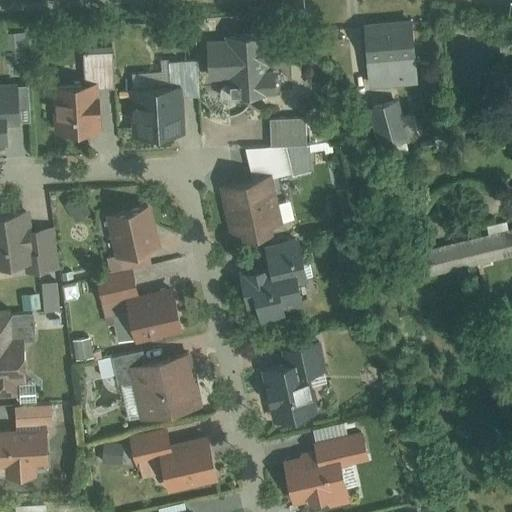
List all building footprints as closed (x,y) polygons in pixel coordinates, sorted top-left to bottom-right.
[(367,21),(370,83),(420,81),(417,18),(367,21)] [(87,50),(88,76),(101,76),(101,86),(117,85),(115,49),(112,49),(111,22),(97,23),(98,50),(87,50)] [(27,26),(4,26),(4,43),(27,44),(27,26)] [(223,34),(209,35),(209,75),(233,75),(233,79),(228,79),(223,81),(222,86),(222,91),(223,95),(228,98),(241,97),(240,94),(290,91),(290,61),(294,61),(293,36),(266,36),(265,29),(223,30),(223,34)] [(184,77),(184,92),(200,92),(199,45),(177,46),(177,57),(164,58),(164,69),(133,70),(133,78),(184,77)] [(88,76),(54,78),(57,129),(104,126),(101,86),(101,76),(88,76)] [(184,77),(133,78),(135,135),(155,135),(155,128),(185,127),(184,92),(184,77)] [(0,139),(11,139),(11,118),(31,118),(30,79),(19,80),(19,84),(0,84),(0,139)] [(399,96),(382,101),(395,140),(411,135),(399,96)] [(272,114),(273,143),(308,141),(307,114),(272,114)] [(247,144),(255,173),(274,168),(276,175),(312,166),(311,141),(308,141),(273,143),(247,144)] [(255,173),(220,182),(233,231),(287,217),(276,175),(274,168),(255,173)] [(80,193),(67,200),(77,217),(89,210),(80,193)] [(152,199),(108,209),(118,251),(151,246),(162,242),(152,199)] [(0,208),(0,259),(33,256),(31,225),(28,205),(0,208)] [(56,223),(31,225),(33,256),(34,268),(60,266),(56,223)] [(511,231),(428,249),(433,273),(511,256),(511,231)] [(265,261),(243,265),(250,303),(261,301),(264,321),(291,316),(288,305),(308,301),(304,278),(315,276),(311,257),(309,258),(305,235),(262,243),(265,261)] [(352,242),(330,250),(340,275),(361,267),(352,242)] [(154,262),(151,246),(118,251),(110,253),(113,269),(135,265),(154,262)] [(135,265),(98,274),(105,299),(129,293),(141,291),(135,265)] [(58,278),(44,279),(46,308),(60,307),(58,278)] [(141,291),(129,293),(132,307),(115,311),(121,338),(136,334),(137,338),(186,327),(176,283),(141,291)] [(0,393),(19,393),(19,379),(29,379),(28,339),(14,340),(13,312),(0,312),(0,393)] [(287,357),(263,363),(275,416),(319,406),(310,368),(326,364),(318,333),(283,341),(287,357)] [(133,374),(141,414),(199,404),(189,350),(145,359),(143,349),(110,355),(114,377),(133,374)] [(54,399),(17,400),(17,424),(51,423),(55,423),(54,399)] [(17,424),(0,424),(0,462),(7,462),(7,471),(38,470),(38,460),(52,459),(51,423),(17,424)] [(144,473),(163,469),(167,487),(221,476),(212,431),(172,438),(170,424),(132,431),(138,462),(142,461),(144,473)] [(317,448),(285,454),(294,499),(326,493),(328,503),(354,498),(347,459),(371,454),(366,427),(315,437),(317,448)]
